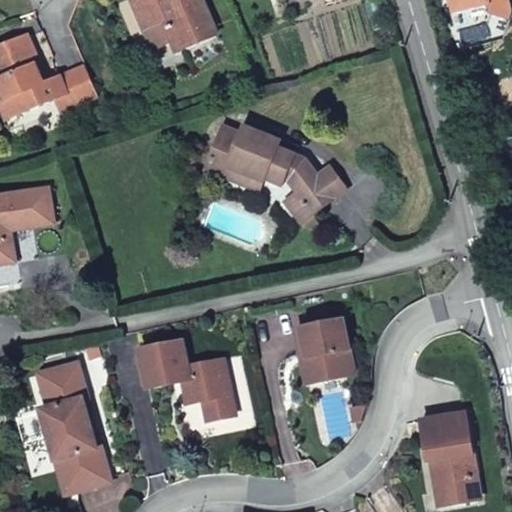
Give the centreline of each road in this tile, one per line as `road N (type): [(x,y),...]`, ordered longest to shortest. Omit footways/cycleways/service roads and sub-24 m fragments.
road 1 (residential): [(490,288),(415,322),(393,367),(386,421),(344,478),(287,497),(219,492),(164,511)]
road 2 (tertiary): [(490,288),(407,0)]
